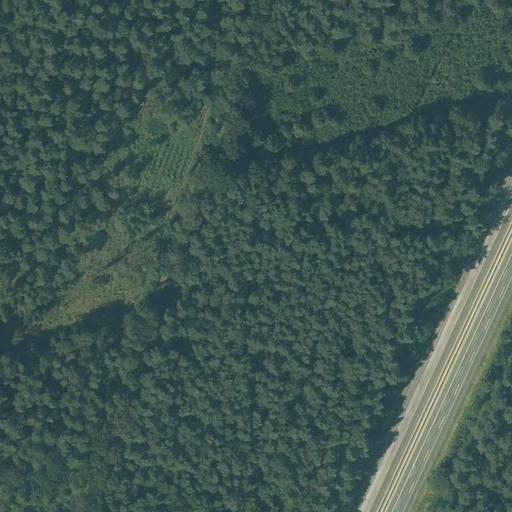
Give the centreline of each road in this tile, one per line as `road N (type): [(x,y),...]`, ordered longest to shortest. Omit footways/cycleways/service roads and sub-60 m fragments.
road 1 (unclassified): [(77,511),(267,0)]
road 2 (motorway): [(511,200),(367,511)]
road 3 (motorway): [(396,511),(511,258)]
road 4 (track): [(0,429),(120,395)]
